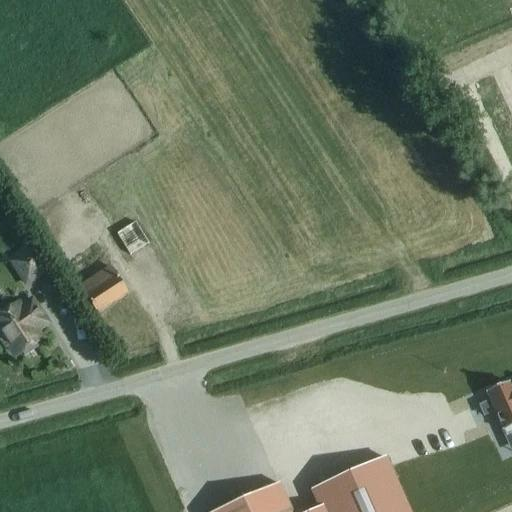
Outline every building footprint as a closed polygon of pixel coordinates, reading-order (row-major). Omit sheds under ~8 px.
[(26,284),(48,269),(31,243),(9,258),(26,284)] [(110,267),(79,288),(96,314),(128,293),(110,267)] [(17,354),(22,351),(24,355),(37,346),(35,343),(39,340),(33,330),(44,322),(31,304),(20,311),(16,305),(11,308),(9,304),(0,310),(0,328),(2,331),(0,331),(0,336),(6,346),(10,343),(17,354)] [(506,383),(484,392),(503,436),(511,432),(511,385),(508,387),(506,383)] [(409,511),(385,459),(310,493),(318,509),(318,511),(409,511)] [(291,511),(279,483),(213,511),(291,511)]
